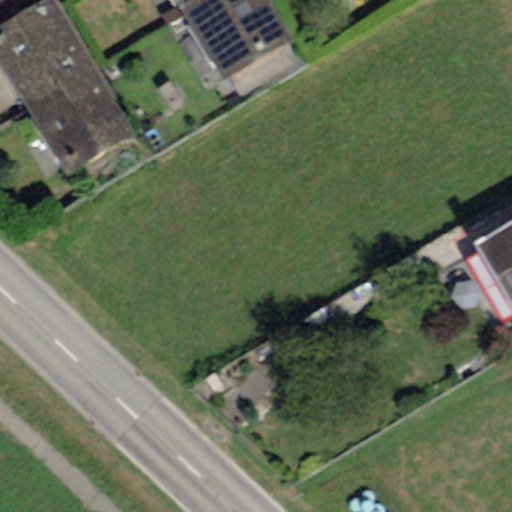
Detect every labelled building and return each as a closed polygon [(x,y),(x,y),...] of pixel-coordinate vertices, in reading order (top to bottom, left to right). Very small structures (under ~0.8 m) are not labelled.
[(52,0),(0,30),(0,68),(24,109),(93,67),(53,0),(52,0)] [(0,0),(0,30),(52,0),(0,0)] [(202,0),(171,0),(180,14),(202,0)] [(287,40),(262,0),(202,0),(180,14),(219,80),(287,40)] [(93,67),(24,109),(58,164),(73,155),(80,167),(134,136),(93,67)] [(511,231),(473,254),(511,319),(511,231)]
